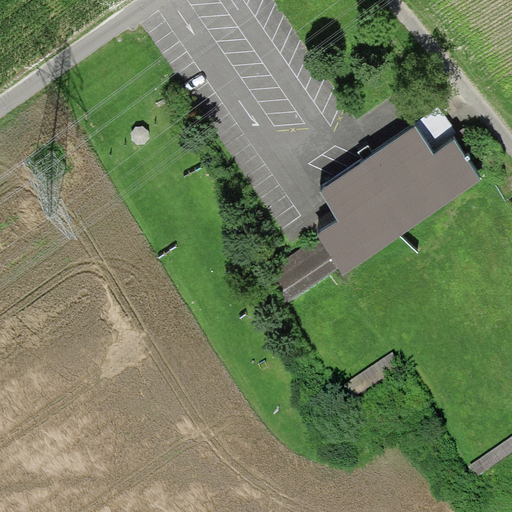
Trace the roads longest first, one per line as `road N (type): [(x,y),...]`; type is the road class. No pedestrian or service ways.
road 1 (unclassified): [(158,0),(0,109)]
road 2 (track): [(391,0),(511,141)]
